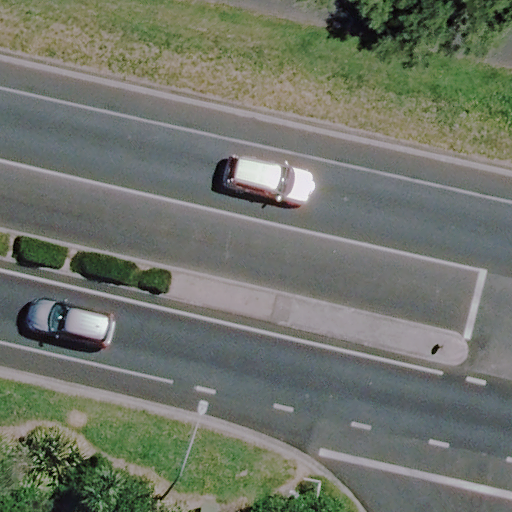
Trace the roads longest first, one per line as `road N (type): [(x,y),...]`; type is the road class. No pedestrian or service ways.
road 1 (primary): [(0,124),(511,247)]
road 2 (primary): [(499,421),(0,298)]
